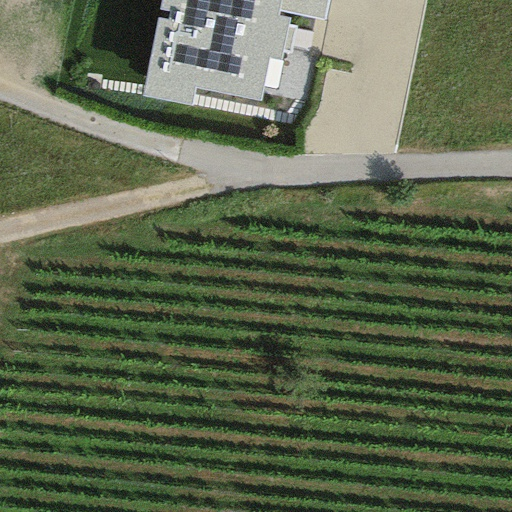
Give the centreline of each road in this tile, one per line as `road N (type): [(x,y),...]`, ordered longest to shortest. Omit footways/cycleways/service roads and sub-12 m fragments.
road 1 (track): [(0,93),(259,178)]
road 2 (unclassified): [(259,178),(511,162)]
